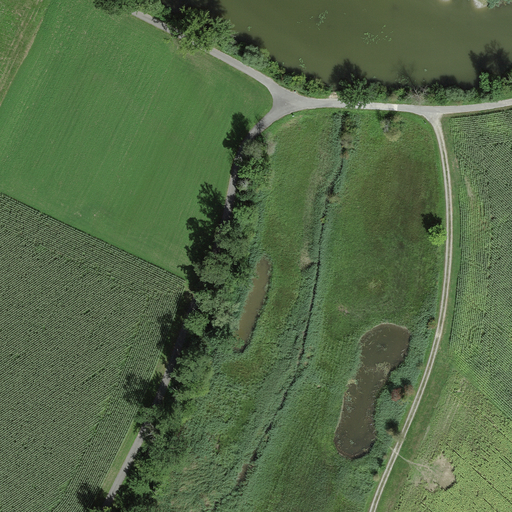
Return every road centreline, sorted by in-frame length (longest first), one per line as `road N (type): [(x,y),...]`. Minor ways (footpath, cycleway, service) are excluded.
road 1 (track): [(286,108),(249,137),(239,158),(220,239),(164,387),(104,511)]
road 2 (track): [(430,108),(449,211),(440,328),(373,511)]
road 3 (track): [(111,0),(254,73),(276,88),(286,108)]
road 4 (track): [(286,108),(430,108)]
